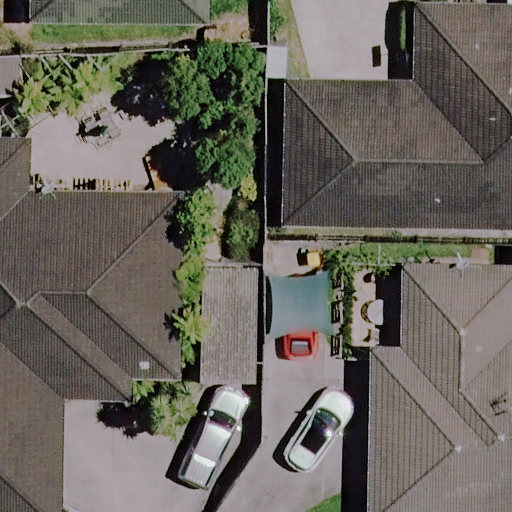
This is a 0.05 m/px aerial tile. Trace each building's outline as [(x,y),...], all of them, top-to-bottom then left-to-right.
[(197,0),(28,0),(29,22),(198,20),(197,0)] [(511,3),(408,0),(404,0),(402,86),(287,82),(283,221),(511,227),(511,3)] [(59,180),(60,137),(0,135),(0,511),(48,511),(52,400),(177,404),(184,184),(59,180)] [(511,511),(511,269),(391,268),(391,347),(364,347),(361,511),(511,511)] [(269,283),(213,283),(213,369),(269,369),(269,283)]
